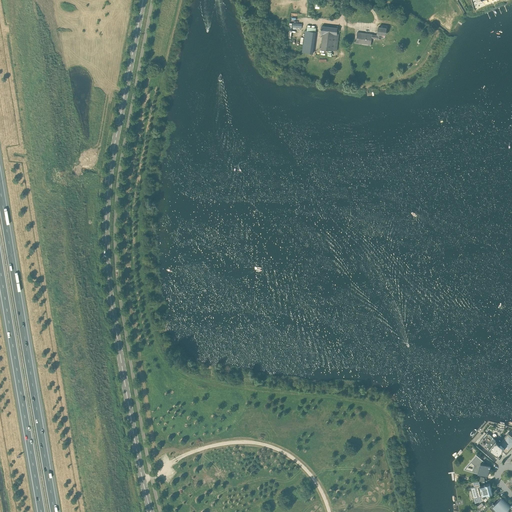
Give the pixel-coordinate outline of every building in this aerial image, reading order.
[(322,26),(321,32),(323,33),(321,48),(337,50),(339,34),(337,34),(337,28),(322,26)] [(372,34),(358,32),(356,43),(371,44),(372,38),(381,39),(382,34),(385,35),(386,28),(378,27),(377,35),(372,35),(372,34)] [(304,37),(302,52),(303,53),(313,54),(315,38),(316,32),(315,32),(307,31),(305,30),(304,37)] [(486,434),(479,441),(496,456),(498,454),(502,450),(506,453),(511,446),(511,436),(508,433),(500,443),(497,440),(495,442),(486,434)] [(477,455),(472,461),(476,465),(475,471),(488,475),(491,465),(483,463),(484,461),(477,455)] [(474,487),(471,488),(474,497),(474,498),(474,497),(476,502),(475,502),(484,500),(483,496),(487,494),(487,495),(493,493),(490,483),(485,484),(485,485),(480,486),(479,481),(473,482),(474,487)] [(493,503),(485,511),(504,511),(510,507),(511,508),(511,507),(500,496),(501,498),(494,504),(493,503)]
